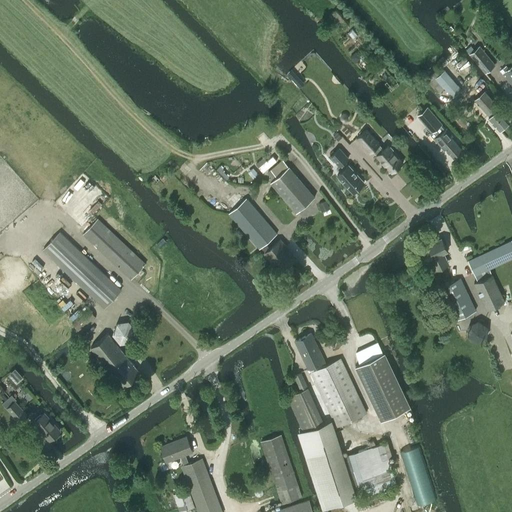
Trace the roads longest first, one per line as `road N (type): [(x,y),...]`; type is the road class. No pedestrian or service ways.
road 1 (tertiary): [(511,152),(0,506)]
road 2 (track): [(248,192),(211,187),(195,173),(193,158),(167,146),(23,0)]
road 3 (track): [(327,424),(337,436),(388,432),(407,497),(373,511)]
road 4 (track): [(123,282),(61,226),(0,234)]
